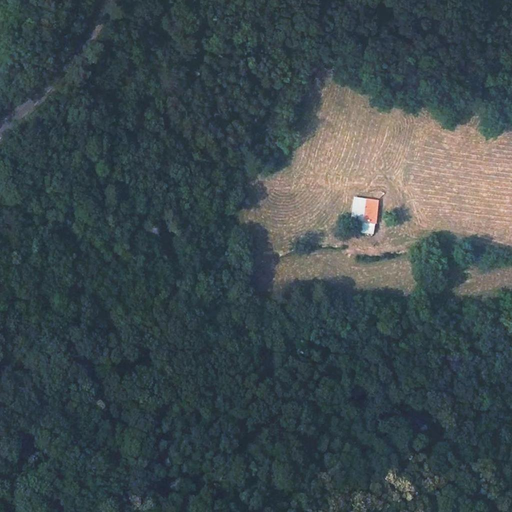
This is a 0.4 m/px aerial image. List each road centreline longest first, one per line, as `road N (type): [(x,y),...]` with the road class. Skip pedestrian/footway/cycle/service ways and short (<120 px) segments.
road 1 (track): [(511,248),(451,237),(397,234),(366,242),(304,233)]
road 2 (unclassified): [(0,131),(65,63),(103,0)]
